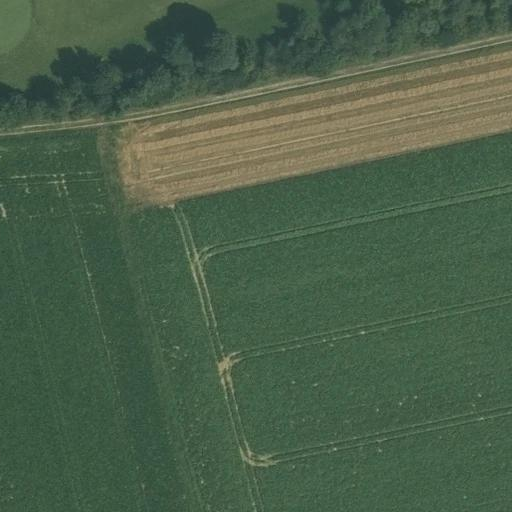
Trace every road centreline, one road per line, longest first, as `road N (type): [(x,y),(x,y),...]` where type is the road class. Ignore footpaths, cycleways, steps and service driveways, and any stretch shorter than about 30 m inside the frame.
road 1 (track): [(0,130),(97,123),(511,49)]
road 2 (track): [(196,511),(97,123)]
